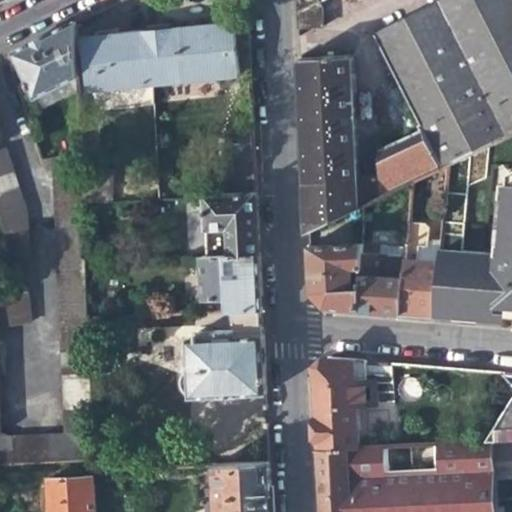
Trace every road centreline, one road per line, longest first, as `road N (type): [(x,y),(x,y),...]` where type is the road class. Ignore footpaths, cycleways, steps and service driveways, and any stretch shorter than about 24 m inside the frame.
road 1 (residential): [(264,0),(281,324)]
road 2 (residential): [(281,324),(511,344)]
road 3 (residential): [(281,324),(290,511)]
